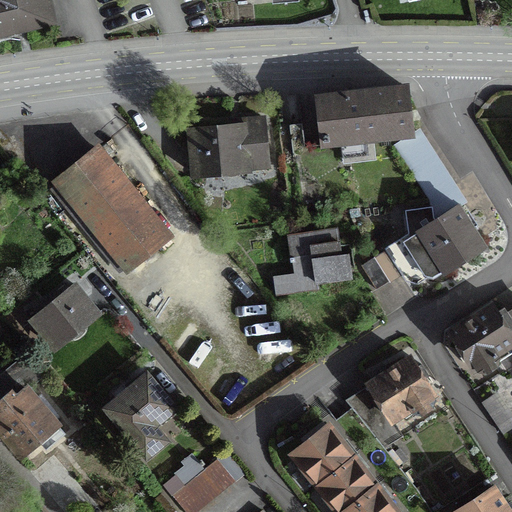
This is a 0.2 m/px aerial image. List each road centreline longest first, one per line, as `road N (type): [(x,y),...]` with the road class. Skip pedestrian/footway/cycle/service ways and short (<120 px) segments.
road 1 (tertiary): [(441,55),(232,60),(0,86)]
road 2 (residential): [(413,318),(258,420),(249,451),(296,511)]
road 3 (residential): [(413,318),(511,477)]
road 4 (residential): [(441,55),(451,113),(511,214)]
